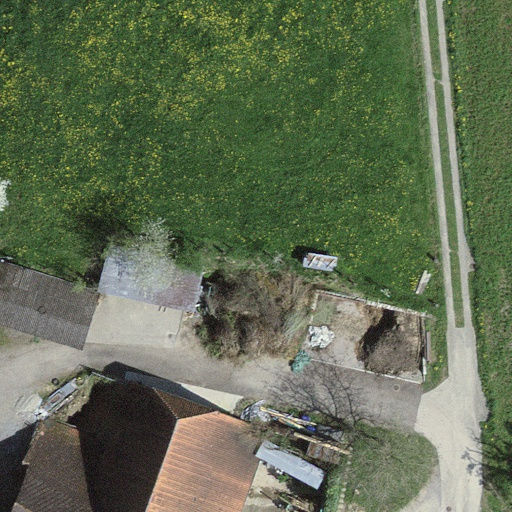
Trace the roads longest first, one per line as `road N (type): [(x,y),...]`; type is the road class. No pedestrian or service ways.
road 1 (track): [(429,0),(466,359)]
road 2 (residential): [(463,511),(466,359)]
